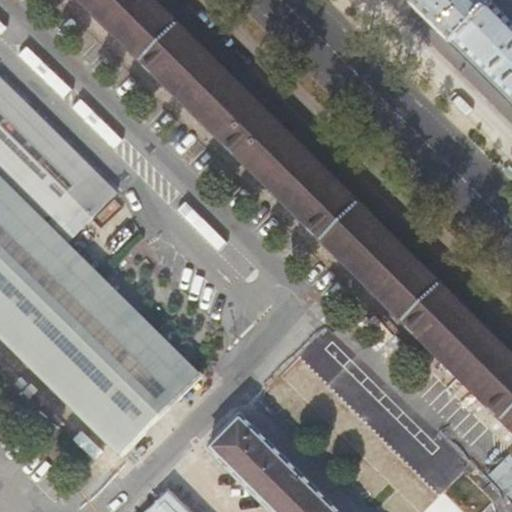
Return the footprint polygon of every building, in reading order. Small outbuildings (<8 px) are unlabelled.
[(511,354),(380,224),(154,0),(80,0),(511,427),(511,354)] [(453,43),(494,0),(412,0),(411,2),(433,23),(453,43)] [(511,0),(494,0),(453,43),(471,61),(511,101),(511,0)] [(0,173),(71,243),(117,193),(0,75),(0,173)] [(0,335),(122,457),(202,377),(0,176),(0,335)] [(135,297),(151,312),(170,293),(154,277),(135,297)] [(341,511),(241,414),(209,448),(273,511),(341,511)] [(192,511),(169,489),(146,511),(192,511)]
